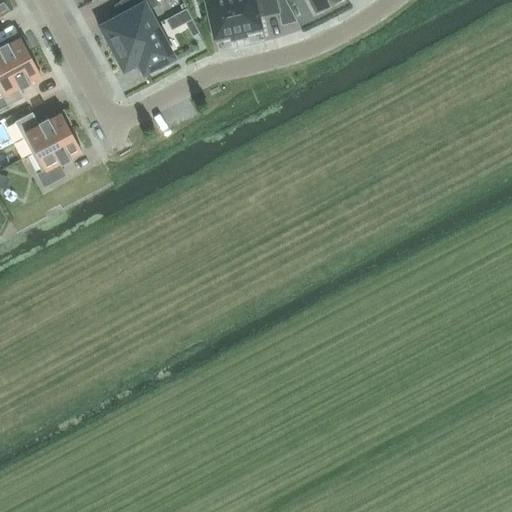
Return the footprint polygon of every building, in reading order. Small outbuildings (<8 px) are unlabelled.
[(0,0),(0,16),(8,12),(1,0),(0,0)] [(108,51),(156,25),(148,10),(159,5),(156,0),(122,0),(119,2),(126,14),(100,28),(107,49),(108,51)] [(275,0),(205,0),(215,39),(231,35),(232,40),(247,37),(246,32),(262,28),(259,16),(279,12),(275,0)] [(309,0),(316,12),(338,0),(309,0)] [(199,33),(186,9),(166,20),(172,31),(185,23),(193,37),(199,33)] [(156,25),(108,51),(109,53),(122,70),(139,61),(145,72),(157,65),(159,69),(170,63),(168,59),(173,57),(156,25)] [(0,73),(31,56),(21,37),(9,43),(8,41),(0,45),(0,73)] [(31,56),(0,73),(0,93),(2,96),(0,97),(0,110),(24,97),(19,89),(42,76),(31,56)] [(32,153),(72,132),(68,125),(71,124),(64,111),(50,118),(49,117),(38,123),(32,112),(15,122),(32,153)] [(72,132),(32,153),(42,172),(38,174),(45,187),(66,176),(59,164),(82,152),(72,132)]
